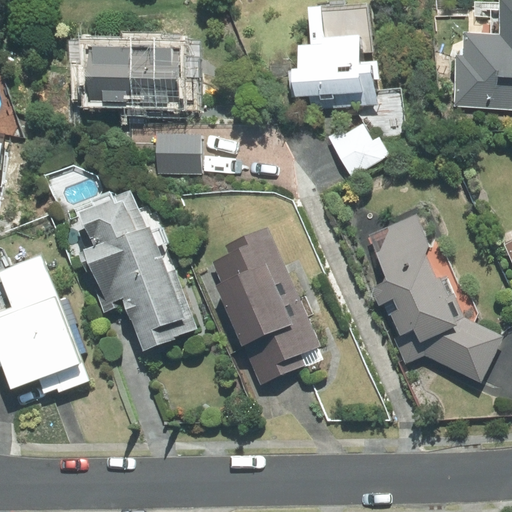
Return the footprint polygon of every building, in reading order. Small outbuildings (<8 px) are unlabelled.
[(456,58),(453,109),(511,112),(511,4),(507,4),(505,39),(471,37),(470,59),(456,58)] [(313,99),(313,108),(381,108),(381,64),(365,64),(365,50),(375,50),(375,9),(316,10),(316,47),(302,48),(303,76),(293,76),(293,100),(313,99)] [(205,47),(101,41),(99,70),(71,68),(69,105),(129,108),(128,121),(147,122),(148,106),(201,109),(205,47)] [(202,137),(162,136),(161,172),(201,173),(202,137)] [(201,332),(162,229),(152,233),(137,191),(65,218),(102,317),(128,307),(146,353),(201,332)] [(457,311),(420,219),(370,242),(388,284),(372,291),(382,313),(385,312),(409,366),(428,358),(483,386),(508,337),(457,311)] [(232,257),(215,264),(268,387),(296,375),(292,365),(323,351),(270,228),(227,246),(232,257)] [(14,310),(0,315),(0,371),(5,369),(13,390),(39,380),(45,396),(59,391),(61,395),(92,384),(81,354),(89,351),(71,303),(64,306),(46,258),(1,274),(14,310)]
